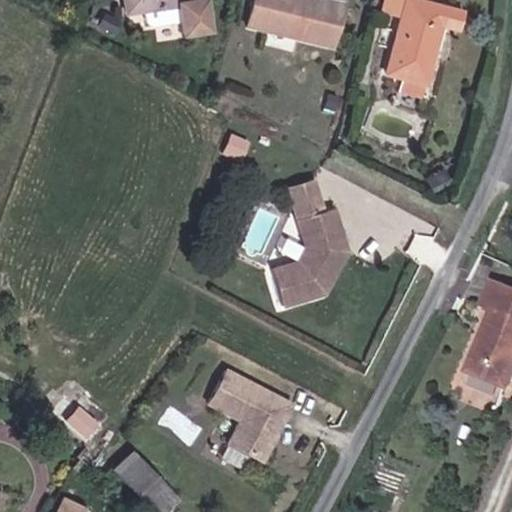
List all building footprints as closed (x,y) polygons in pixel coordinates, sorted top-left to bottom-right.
[(212,4),(204,5),(203,0),(128,0),(132,17),(185,9),(190,38),(217,34),(212,4)] [(258,0),(252,29),(334,48),(344,1),(338,0),(258,0)] [(397,22),(403,0),(382,0),(378,17),(397,22)] [(421,83),(437,26),(456,31),(460,14),(409,0),(403,0),(397,22),(383,74),(402,79),(398,94),(418,98),(421,83)] [(322,208),(313,177),(289,183),(298,214),(322,208)] [(346,252),(333,204),(322,208),(298,214),(305,242),(294,264),(273,269),(283,306),(324,295),(330,284),(325,282),(329,275),(333,277),(346,252)] [(468,371),(507,388),(511,376),(511,287),(490,278),(479,302),(496,310),(468,371)] [(298,409),(234,373),(216,407),(248,424),(235,447),(269,464),(282,440),(280,432),(285,421),(290,424),(298,409)] [(461,374),(455,392),(494,405),(500,387),(461,374)] [(117,416),(79,383),(51,414),(89,448),(117,416)] [(167,511),(182,495),(129,448),(112,468),(161,511),(167,511)] [(0,508),(11,490),(0,484),(0,508)]
